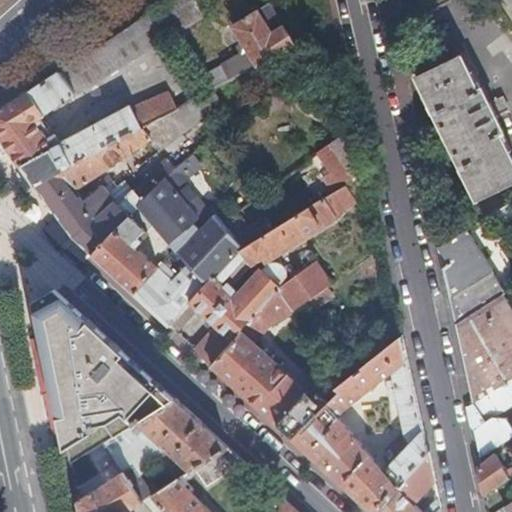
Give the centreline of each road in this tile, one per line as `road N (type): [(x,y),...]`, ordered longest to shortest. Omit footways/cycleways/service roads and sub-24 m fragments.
road 1 (residential): [(357,0),(462,511)]
road 2 (tertiary): [(335,511),(0,217)]
road 3 (primary): [(30,511),(0,358)]
